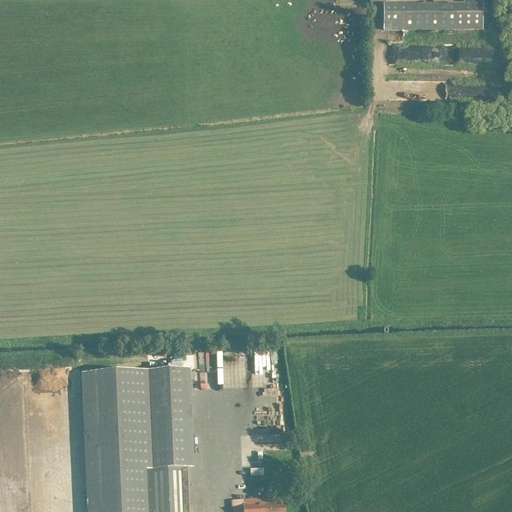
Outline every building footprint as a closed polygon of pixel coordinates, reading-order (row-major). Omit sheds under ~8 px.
[(384,31),(456,30),(482,30),(482,0),(463,0),(463,5),(384,6),(384,31)] [(473,62),(498,60),(498,49),(472,51),(473,62)] [(81,375),(87,511),(188,511),(187,469),(194,469),(190,370),(81,375)] [(325,383),(335,382),(333,375),(324,375),(325,383)] [(249,485),(260,484),(259,470),(249,471),(249,474),(249,485)] [(265,497),(266,499),(232,501),(232,511),(284,511),(284,504),(274,505),(273,496),(265,497)]
